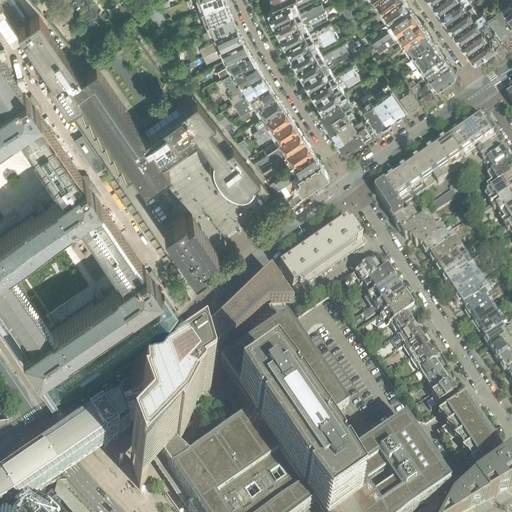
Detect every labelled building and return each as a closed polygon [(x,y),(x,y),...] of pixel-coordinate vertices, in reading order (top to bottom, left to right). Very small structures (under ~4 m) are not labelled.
[(73,65),(39,15),(29,21),(15,0),(7,0),(25,25),(17,30),(48,75),(49,77),(46,79),(67,110),(74,105),(79,102),(83,99),(81,96),(80,94),(87,89),(79,78),(81,76),(81,75),(80,75),(73,65)] [(226,0),(225,0),(196,0),(198,5),(202,4),(204,9),(226,0)] [(231,12),(226,0),(204,9),(200,11),(206,23),(231,12)] [(270,0),(272,5),(265,8),(266,10),(289,0),(270,0)] [(295,4),(304,0),(298,0),(294,2),(292,0),(289,0),(266,10),(268,14),(268,15),(268,17),(267,17),(269,20),(272,21),(297,10),(295,4)] [(379,13),(396,0),(375,0),(372,3),(379,13)] [(387,22),(409,6),(404,0),(396,0),(379,13),(386,23),(387,22)] [(434,0),(441,9),(453,0),(434,0)] [(453,0),(441,9),(447,19),(471,2),(474,0),(453,0)] [(454,29),(478,12),(471,2),(447,19),(454,29)] [(158,3),(148,7),(153,20),(156,19),(158,25),(165,22),(161,11),(158,3)] [(278,32),(324,9),(321,3),(299,14),(297,10),(272,21),(278,32)] [(377,45),(416,17),(409,6),(387,22),(390,26),(364,44),(368,50),(377,45)] [(348,8),(346,9),(342,12),(348,21),(354,17),(348,8)] [(462,39),(485,22),(483,19),(484,17),(483,16),(487,13),(484,8),(478,12),(454,29),(462,39)] [(307,30),(304,26),(327,15),(324,9),(278,32),(280,36),(279,39),(281,42),(283,43),(307,30)] [(494,31),(511,19),(504,9),(500,13),(485,22),(462,39),(469,49),(494,31)] [(236,24),(234,20),(231,12),(206,23),(208,29),(211,36),(212,35),(214,34),(215,34),(236,24)] [(402,43),(424,28),(416,17),(377,45),(382,51),(399,39),(402,43)] [(501,41),(511,33),(511,19),(494,31),(501,41)] [(203,56),(242,36),(236,24),(215,34),(214,34),(212,35),(215,40),(199,48),(203,56)] [(289,54),(334,30),(331,24),(309,35),(307,30),(283,43),(289,54)] [(352,32),(348,26),(344,28),(348,35),(352,32)] [(365,36),(359,27),(354,30),(361,39),(365,36)] [(409,54),(432,38),(424,28),(402,43),(409,54)] [(320,52),(317,47),(337,35),(334,30),(289,54),(292,58),(291,58),(292,58),(291,61),(293,64),(295,65),(320,52)] [(479,57),(501,41),(494,31),(469,49),(473,56),(479,57)] [(227,59),(248,48),(242,36),(203,56),(206,62),(220,56),(223,61),(227,59)] [(418,66),(441,51),(432,38),(409,54),(418,66)] [(301,75),(346,49),(350,46),(347,41),(343,44),(343,43),(322,56),(320,52),(295,65),(301,75)] [(0,330),(8,342),(13,350),(15,352),(51,405),(52,405),(54,406),(55,406),(56,405),(57,404),(57,403),(56,402),(57,402),(55,399),(77,394),(130,358),(131,348),(138,344),(145,344),(178,313),(164,294),(155,300),(152,296),(161,290),(160,290),(157,285),(148,271),(145,267),(144,267),(141,262),(134,251),(125,238),(114,222),(108,214),(100,203),(100,202),(97,198),(88,184),(91,181),(89,177),(85,174),(82,176),(43,119),(40,115),(40,114),(37,110),(28,96),(24,91),(24,92),(22,89),(26,87),(24,77),(17,79),(17,82),(7,66),(2,60),(6,57),(4,48),(0,48),(0,330)] [(221,80),(254,60),(249,51),(248,48),(227,59),(223,61),(226,66),(217,71),(221,80)] [(332,72),(329,67),(350,54),(346,49),(301,75),(304,80),(303,82),(305,86),(305,85),(308,86),(332,72)] [(425,77),(448,61),(441,51),(418,66),(425,77)] [(384,64),(381,58),(376,61),(380,67),(384,64)] [(191,67),(196,65),(194,61),(194,60),(185,64),(186,65),(188,71),(191,70),(191,67)] [(228,90),(261,70),(254,60),(221,80),(228,90)] [(418,98),(447,78),(453,74),(454,70),(448,61),(425,77),(428,81),(421,87),(418,82),(415,83),(411,87),(418,98)] [(271,194),(205,112),(192,94),(175,106),(180,112),(144,136),(95,64),(81,75),(81,76),(79,78),(87,89),(80,94),(81,96),(83,99),(79,102),(84,118),(87,116),(93,129),(95,127),(101,141),(104,140),(109,153),(112,151),(117,165),(120,163),(125,177),(133,172),(145,189),(169,172),(161,160),(180,148),(180,149),(181,151),(182,152),(184,152),(185,151),(186,150),(187,148),(186,147),(185,145),(184,144),(196,136),(210,156),(209,158),(209,161),(209,164),(209,168),(210,171),(211,174),(213,177),(214,180),(218,185),(220,187),(223,190),(225,192),(228,193),(231,195),(234,196),(237,197),(241,197),(244,196),(247,195),(250,194),(252,191),(254,189),(254,187),(264,200),(271,194)] [(338,82),(337,80),(339,78),(341,80),(354,71),(357,69),(354,65),(334,77),(332,72),(308,86),(315,97),(338,82)] [(268,83),(264,76),(261,70),(228,90),(233,97),(230,99),(234,105),(268,83)] [(405,107),(395,93),(386,80),(384,81),(377,70),(368,76),(371,81),(395,114),(405,107)] [(344,92),(342,88),(358,77),(354,71),(341,80),(343,84),(341,85),(338,82),(315,97),(317,101),(316,103),(319,108),(343,94),(344,92)] [(395,114),(371,81),(362,87),(385,121),(395,114)] [(385,121),(362,87),(359,82),(348,89),(355,100),(359,104),(375,128),(385,121)] [(256,105),(275,93),(268,83),(234,105),(238,111),(250,103),(253,107),(254,107),(256,105)] [(418,98),(411,87),(408,83),(402,87),(402,86),(396,90),(407,106),(418,98)] [(205,93),(202,89),(197,93),(200,97),(205,93)] [(262,117),(283,104),(275,93),(256,105),(254,107),(258,112),(259,112),(262,117)] [(323,121),(349,104),(343,94),(319,108),(316,110),(323,121)] [(255,137),(290,115),(283,104),(262,117),(266,123),(252,132),(255,137)] [(330,131),(353,115),(350,111),(353,109),(349,104),(323,121),(330,131)] [(215,117),(223,126),(230,122),(222,112),(215,117)] [(274,142),(298,127),(290,115),(255,137),(259,143),(270,136),(274,142)] [(336,141),(363,123),(359,118),(356,120),(353,115),(330,131),(336,141)] [(444,183),(443,180),(466,164),(473,173),(484,166),(505,152),(484,120),(481,120),(479,119),(377,189),(376,191),(375,192),(375,194),(376,195),(395,224),(418,209),(412,201),(437,184),(439,187),(444,183)] [(233,128),(230,122),(223,126),(228,132),(233,128)] [(369,132),(363,123),(336,141),(341,148),(346,149),(369,132)] [(260,168),(305,138),(298,127),(274,142),(278,147),(263,157),(256,161),(260,168)] [(291,163),(312,149),(305,138),(260,168),(257,170),(261,174),(287,157),(291,163)] [(297,175),(319,159),(312,149),(291,163),(290,164),(292,168),(269,184),(270,185),(274,190),(294,176),(292,173),(295,172),(297,175)] [(491,177),(511,164),(505,152),(484,166),(491,177)] [(305,186),(321,176),(327,172),(319,159),(297,175),(294,176),(274,190),(288,207),(304,194),(302,191),(306,188),(305,186)] [(511,180),(511,179),(511,164),(491,177),(488,179),(492,185),(488,188),(491,193),(511,180)] [(480,184),(473,173),(465,179),(469,185),(472,190),(480,184)] [(491,208),(511,194),(511,182),(511,180),(491,193),(489,195),(492,200),(488,203),(491,208)] [(458,199),(455,195),(452,192),(449,194),(454,202),(457,200),(458,199)] [(454,202),(449,194),(445,197),(450,204),(454,202)] [(502,216),(511,209),(511,194),(491,208),(482,214),(484,216),(492,210),(494,213),(499,211),(502,216)] [(450,204),(445,197),(442,199),(447,207),(450,204)] [(447,207),(442,199),(438,201),(443,209),(447,207)] [(443,209),(438,201),(435,204),(440,211),(443,209)] [(440,211),(435,204),(432,206),(436,214),(440,211)] [(402,236),(424,221),(418,209),(395,224),(402,236)] [(505,230),(511,224),(511,209),(502,216),(505,221),(501,224),(505,230)] [(464,211),(457,215),(462,223),(469,219),(464,211)] [(217,251),(192,215),(190,216),(187,218),(183,214),(163,228),(185,260),(191,269),(194,273),(205,266),(201,261),(203,260),(203,261),(215,253),(215,252),(216,251),(217,251)] [(413,243),(436,227),(433,223),(432,224),(428,219),(424,221),(402,236),(406,241),(409,241),(411,244),(413,243)] [(337,265),(351,255),(365,246),(360,238),(356,232),(355,233),(354,231),(355,230),(348,220),(340,225),(341,226),(326,236),(327,237),(321,241),(320,240),(319,241),(319,240),(313,244),(314,245),(311,247),(310,245),(306,248),(308,251),(307,252),(305,254),(304,251),(293,259),(278,269),(296,293),(337,265)] [(511,224),(505,230),(497,234),(499,236),(506,231),(508,235),(511,232),(511,224)] [(424,250),(447,235),(444,230),(442,231),(438,226),(436,227),(413,243),(416,248),(417,248),(420,248),(422,251),(424,250)] [(432,259),(455,244),(458,242),(455,237),(452,239),(449,234),(447,235),(424,250),(428,257),(430,256),(432,259)] [(438,269),(462,253),(464,252),(461,247),(459,249),(455,244),(432,259),(431,262),(433,266),(434,266),(436,266),(438,269)] [(445,279),(468,264),(471,262),(467,257),(465,259),(462,253),(438,269),(437,272),(440,276),(443,276),(445,279)] [(380,275),(380,274),(372,263),(350,278),(353,283),(355,281),(360,288),(363,286),(380,275)] [(451,289),(475,273),(477,272),(474,266),(471,268),(468,264),(445,279),(444,282),(447,286),(449,286),(450,286),(451,289)] [(177,278),(169,267),(164,270),(172,281),(177,278)] [(369,296),(393,281),(386,270),(380,274),(380,275),(363,286),(369,296)] [(458,299),(482,284),(484,283),(481,277),(478,279),(475,273),(451,289),(451,292),(450,292),(453,296),(456,296),(458,299)] [(270,276),(160,381),(161,382),(162,381),(164,384),(171,379),(172,380),(189,405),(204,394),(205,396),(207,394),(210,392),(209,386),(204,371),(203,368),(266,308),(271,307),(278,317),(286,311),(284,307),(293,307),(288,301),(270,275),(270,276)] [(503,285),(510,295),(511,293),(511,283),(510,280),(509,281),(503,285)] [(375,307),(400,291),(393,281),(369,296),(365,299),(368,304),(371,302),(375,307)] [(465,310),(485,297),(491,293),(487,288),(485,289),(482,284),(458,299),(457,302),(460,306),(462,306),(463,306),(465,310)] [(382,317),(407,301),(400,291),(375,307),(359,317),(362,321),(364,319),(366,322),(375,316),(376,313),(378,312),(382,317)] [(472,320),(492,307),(485,297),(465,310),(467,313),(467,316),(466,316),(469,319),(472,320)] [(353,307),(360,302),(358,299),(351,304),(353,307)] [(406,315),(413,311),(407,301),(382,317),(379,319),(382,323),(385,321),(388,327),(390,327),(406,315)] [(479,331),(499,318),(492,307),(472,320),(474,324),(474,326),(476,330),(479,331)] [(413,327),(406,315),(390,327),(397,338),(413,327)] [(486,342),(506,329),(499,318),(479,331),(478,334),(480,338),(481,337),(483,338),(486,342)] [(284,324),(218,369),(252,418),(243,425),(188,463),(169,476),(176,486),(174,487),(179,495),(176,497),(179,501),(178,502),(184,511),(307,511),(315,507),(318,511),(413,511),(447,489),(414,442),(403,425),(375,445),(344,465),(320,430),(345,414),(286,327),(284,324)] [(421,338),(413,327),(397,338),(392,340),(398,349),(393,352),(393,353),(391,354),(392,356),(404,349),(421,338)] [(492,353),(511,340),(511,331),(509,333),(506,329),(486,342),(485,342),(485,343),(485,345),(488,349),(490,349),(490,350),(492,353)] [(362,345),(373,338),(371,335),(360,342),(362,345)] [(428,350),(421,338),(404,349),(412,360),(428,350)] [(500,364),(511,355),(511,340),(492,353),(495,357),(495,358),(495,359),(497,363),(499,364),(500,364)] [(436,361),(428,350),(412,360),(419,372),(434,362),(436,361)] [(506,375),(511,371),(511,355),(500,364),(502,368),(502,369),(502,370),(505,374),(506,374),(506,375)] [(441,374),(439,369),(440,369),(436,363),(435,364),(434,362),(419,372),(426,383),(441,374)] [(430,396),(449,384),(448,383),(449,382),(445,377),(444,377),(441,374),(426,383),(433,394),(430,395),(430,396)] [(145,440),(128,459),(133,473),(139,490),(146,483),(162,463),(163,465),(162,465),(160,466),(160,468),(160,469),(161,471),(162,471),(164,471),(165,470),(166,469),(167,471),(166,471),(169,476),(188,463),(172,447),(189,405),(172,380),(171,379),(164,384),(141,399),(142,406),(142,414),(139,415),(147,439),(145,440)] [(450,383),(449,384),(430,396),(434,401),(431,403),(435,409),(457,394),(450,383)] [(411,400),(408,395),(403,398),(407,404),(411,400)] [(443,511),(469,511),(471,511),(479,510),(477,508),(486,503),(498,496),(507,494),(505,493),(511,488),(511,463),(509,458),(508,458),(508,459),(505,461),(501,455),(499,457),(494,450),(497,448),(475,415),(470,407),(465,400),(465,399),(460,402),(437,417),(437,418),(442,425),(447,433),(439,439),(469,484),(451,499),(443,511)] [(103,450),(129,433),(123,417),(118,403),(86,425),(0,483),(0,511),(12,511),(20,507),(30,500),(48,488),(59,480),(103,450)] [(89,511),(59,480),(55,500),(66,511),(89,511)]
